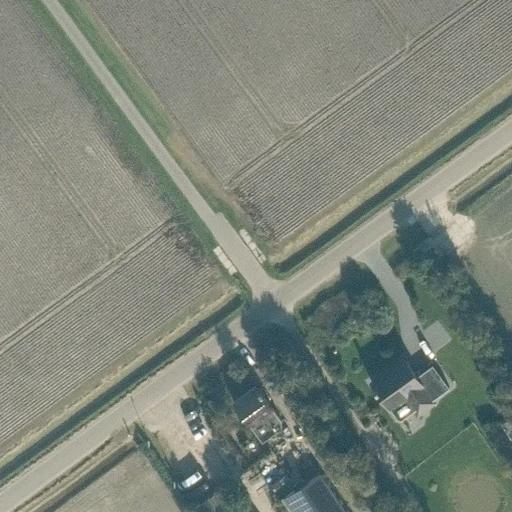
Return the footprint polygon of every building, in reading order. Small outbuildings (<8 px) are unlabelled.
[(472,336),(469,338),(468,336),(473,332),(460,313),(443,325),(448,332),(439,338),(449,352),(440,359),(449,371),(453,368),(460,379),(489,359),(472,336)] [(402,358),(370,381),(389,407),(404,396),(416,412),(432,400),(420,384),(421,384),(402,358)] [(489,366),(462,384),(468,393),(481,384),(488,393),(501,383),(489,366)] [(281,419),(279,416),(256,385),(234,402),(262,441),(282,426),(281,419)] [(309,412),(299,419),(306,429),(316,422),(309,412)] [(511,415),(500,423),(511,440),(511,415)] [(254,440),(230,457),(241,472),(265,454),(254,440)] [(256,468),(245,476),(253,487),(264,480),(256,468)] [(346,511),(319,472),(282,497),(292,511),(346,511)] [(386,479),(375,487),(390,508),(400,501),(386,479)]
